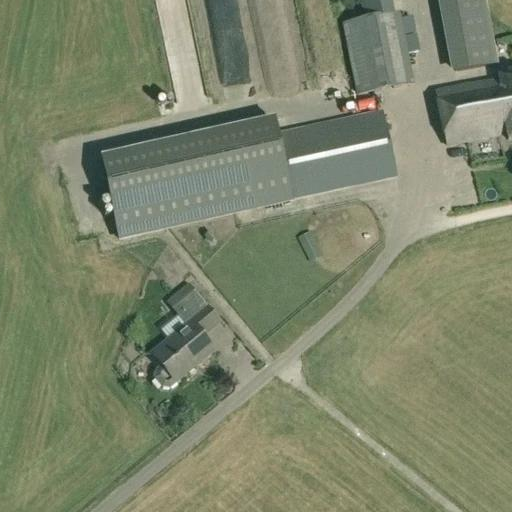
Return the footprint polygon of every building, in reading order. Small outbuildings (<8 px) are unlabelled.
[(397,15),(393,15),(390,0),(357,0),(362,22),(343,26),(357,97),(412,86),(397,15)] [(484,0),(436,0),(451,73),(497,64),(484,0)] [(511,141),(511,74),(489,79),(490,82),(433,93),(446,149),(506,136),(507,142),(511,141)] [(395,178),(382,114),(276,136),(273,121),(100,158),(117,237),(395,178)] [(192,290),(168,310),(184,330),(149,359),(159,371),(157,373),(157,380),(164,388),(170,389),(177,384),(175,381),(193,366),(194,368),(215,351),(203,337),(219,323),(192,290)]
